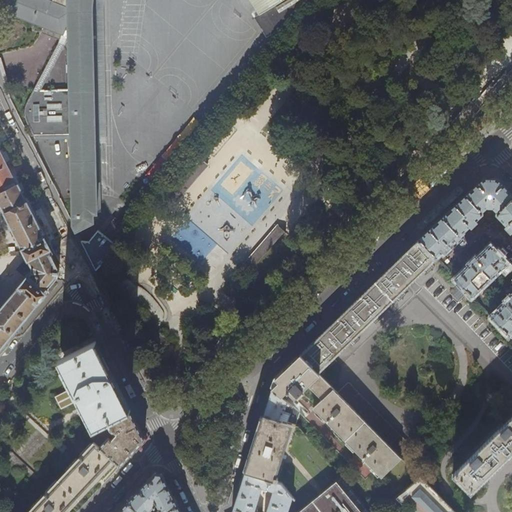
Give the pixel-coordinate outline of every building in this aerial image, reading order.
[(248,0),(258,17),(252,21),(264,39),(276,33),(299,4),(304,7),(309,0),(6,0),(2,10),(18,17),(64,34),(39,80),(28,100),(26,105),(25,108),(25,112),(25,115),(26,118),(26,121),(30,128),(34,135),(35,135),(35,134),(72,133),(73,161),(73,224),(76,230),(94,221),(94,214),(100,214),(96,10),(93,10),(94,3),(94,0),(248,0)] [(0,57),(0,65),(6,84),(9,84),(1,57),(0,57)] [(0,150),(0,200),(29,259),(30,259),(34,267),(33,273),(0,312),(0,347),(28,314),(49,288),(53,283),(57,279),(59,276),(59,274),(59,269),(58,266),(53,255),(40,230),(34,218),(23,197),(16,182),(6,162),(0,150)] [(169,197),(176,204),(209,166),(202,160),(169,197)] [(185,217),(230,253),(242,239),(244,238),(264,213),(267,205),(264,203),(237,196),(241,205),(229,209),(232,199),(228,198),(229,193),(223,188),(228,182),(232,193),(240,195),(245,177),(244,173),(236,182),(232,179),(225,177),(222,188),(218,185),(206,189),(205,193),(194,207),(193,207),(185,217)] [(429,230),(419,239),(436,257),(443,251),(444,252),(450,246),(449,246),(470,227),(476,222),(476,221),(482,215),(482,213),(482,212),(487,207),(494,207),(498,212),(497,213),(497,215),(507,225),(506,226),(511,232),(511,231),(511,194),(497,179),(484,178),(480,182),(457,204),(429,230)] [(244,261),(251,268),(284,231),(278,225),(244,261)] [(91,259),(96,270),(119,247),(109,239),(99,229),(89,241),(81,240),(91,259)] [(437,258),(436,257),(419,239),(399,259),(392,265),(363,293),(324,331),(300,354),(336,390),(340,388),(322,370),(411,284),(437,258)] [(456,278),(473,296),(508,262),(491,245),(476,258),(476,257),(469,263),(470,264),(456,278)] [(493,316),(509,334),(511,331),(511,295),(506,300),(506,301),(507,302),(493,316)] [(154,342),(163,350),(169,343),(160,335),(154,342)] [(107,423),(130,411),(129,410),(126,403),(114,380),(99,350),(92,337),(60,354),(77,387),(59,396),(64,407),(77,401),(79,406),(85,403),(97,428),(107,423)] [(275,378),(272,388),(275,390),(282,397),(289,391),(296,398),(307,386),(322,400),(314,408),(382,478),(402,458),(401,457),(338,393),(338,392),(336,390),(300,354),(289,365),(275,378)] [(13,388),(17,391),(26,380),(23,377),(18,383),(17,383),(13,388)] [(349,383),(338,393),(401,457),(412,447),(349,383)] [(287,401),(282,397),(275,390),(272,388),(267,403),(263,415),(293,425),(296,425),(300,413),(293,407),(287,401)] [(130,410),(130,411),(107,423),(111,430),(117,435),(112,440),(109,437),(100,447),(115,461),(120,466),(129,456),(145,439),(138,425),(130,410)] [(293,425),(263,415),(255,441),(245,472),(277,482),(279,478),(276,477),(293,425)] [(511,416),(453,474),(471,493),(511,453),(511,416)] [(114,461),(115,461),(100,447),(95,442),(29,511),(66,511),(71,508),(89,488),(107,469),(114,461)] [(277,482),(245,472),(240,488),(234,509),(242,511),(261,511),(255,510),(263,487),(274,491),(267,511),(287,511),(293,497),(282,483),(277,482)] [(142,487),(128,502),(139,511),(143,511),(145,510),(147,511),(149,510),(150,511),(156,504),(159,510),(155,511),(181,511),(173,495),(162,474),(155,473),(152,476),(142,487)] [(303,509),(299,511),(370,511),(343,476),(342,477),(303,509)] [(406,490),(427,511),(454,511),(421,477),(406,490)] [(412,511),(400,498),(388,508),(391,511),(412,511)] [(139,511),(128,502),(118,511),(139,511)]
